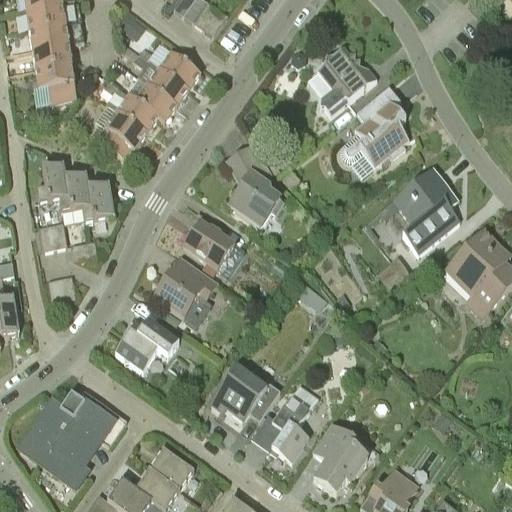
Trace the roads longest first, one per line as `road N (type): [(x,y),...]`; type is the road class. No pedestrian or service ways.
road 1 (residential): [(60,367),(125,279),(159,204),(235,82),(298,0)]
road 2 (residential): [(283,511),(60,367)]
road 3 (residential): [(511,201),(441,107),(401,25),(379,0)]
road 4 (residential): [(60,367),(23,224)]
